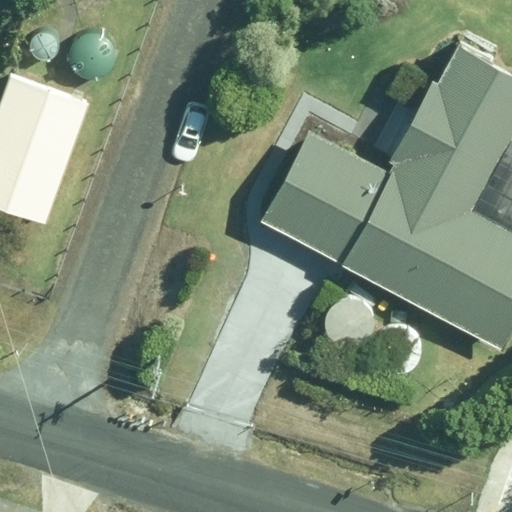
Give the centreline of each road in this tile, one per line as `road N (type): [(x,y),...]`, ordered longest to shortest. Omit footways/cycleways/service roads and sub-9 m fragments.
road 1 (residential): [(24,447),(172,0)]
road 2 (unclassified): [(24,447),(235,511)]
